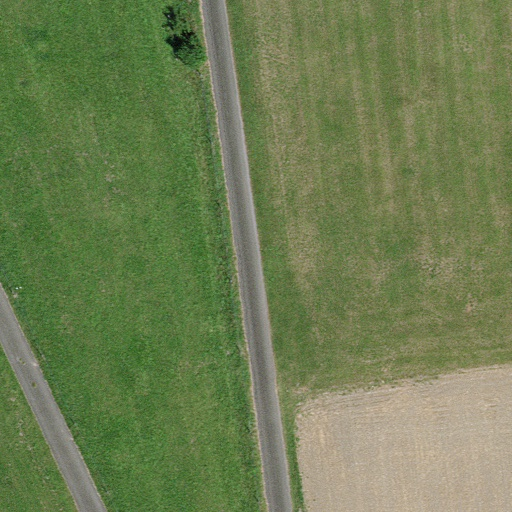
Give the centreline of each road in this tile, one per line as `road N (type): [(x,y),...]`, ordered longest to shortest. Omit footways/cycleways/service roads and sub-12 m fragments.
road 1 (track): [(221,0),(279,511)]
road 2 (track): [(0,302),(104,511)]
